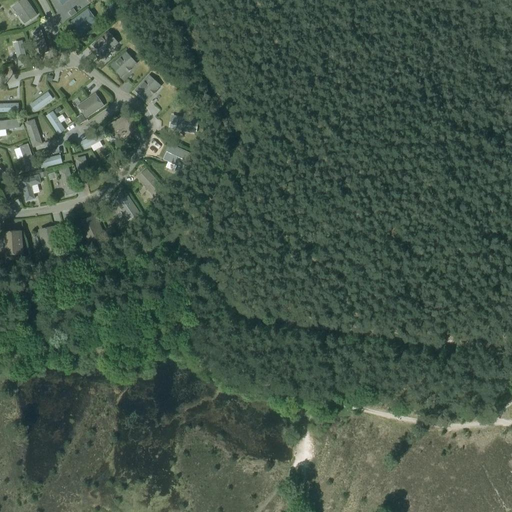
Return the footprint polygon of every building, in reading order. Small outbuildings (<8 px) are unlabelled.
[(38,15),(26,0),(22,0),(12,7),(24,25),(38,15)] [(74,9),(68,13),(72,17),(77,13),(74,9)] [(88,9),(71,21),(81,34),(98,22),(88,9)] [(41,30),(33,33),(40,55),(49,52),(41,30)] [(119,44),(108,31),(92,45),(103,57),(109,52),(109,53),(113,49),(119,44)] [(23,41),(14,43),(19,66),(29,63),(23,41)] [(126,52),(110,66),(121,78),(127,73),(128,73),(132,70),(131,69),(137,64),(126,52)] [(70,97),(88,81),(81,73),(64,90),(70,97)] [(161,86),(149,75),(135,91),(147,102),(153,96),(156,92),(161,86)] [(48,92),(30,105),(35,112),(53,99),(48,92)] [(96,94),(78,106),(86,119),(104,106),(96,94)] [(19,104),(0,104),(0,112),(19,112),(19,104)] [(53,112),(46,116),(59,135),(65,130),(53,112)] [(128,113),(108,125),(113,134),(125,127),(131,137),(139,132),(128,113)] [(76,118),(79,123),(85,119),(82,114),(76,118)] [(172,115),(169,129),(196,134),(199,120),(172,115)] [(0,130),(20,128),(19,120),(0,122),(0,130)] [(34,121),(26,124),(34,146),(37,145),(38,146),(42,145),(42,144),(41,140),(40,140),(34,121)] [(101,132),(82,142),(86,149),(104,139),(101,132)] [(21,147),(29,171),(36,168),(28,144),(21,147)] [(170,144),(163,159),(183,169),(191,153),(170,144)] [(60,155),(40,161),(42,168),(62,163),(60,155)] [(85,156),(75,159),(82,185),(92,182),(85,156)] [(145,167),(135,176),(155,198),(165,189),(145,167)] [(59,171),(66,196),(76,193),(69,168),(59,171)] [(26,202),(35,199),(32,186),(42,184),(39,175),(20,180),(26,202)] [(125,191),(114,199),(128,221),(140,213),(125,191)] [(95,218),(81,224),(89,242),(103,236),(95,218)] [(55,226),(38,230),(44,255),(61,251),(55,226)] [(112,226),(106,229),(110,236),(116,232),(112,226)] [(20,233),(5,234),(7,254),(22,253),(20,233)]
